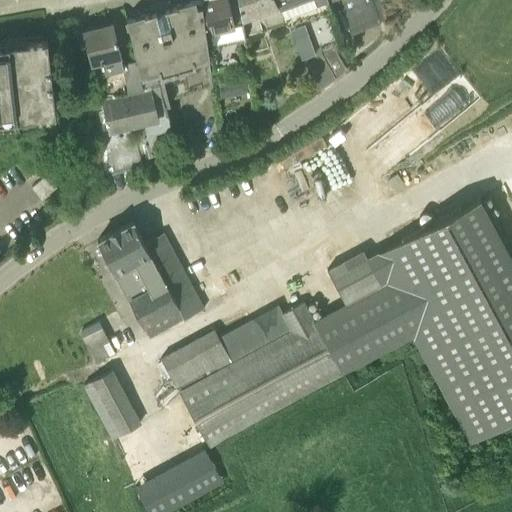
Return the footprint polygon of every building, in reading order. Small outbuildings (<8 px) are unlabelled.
[(210,89),(212,89),(213,89),(208,56),(209,55),(201,0),(187,0),(171,5),(150,11),(127,18),(142,76),(142,75),(145,84),(161,80),(167,103),(170,102),(169,99),(210,87),(210,89)] [(242,20),(235,22),(229,0),(201,0),(212,45),(246,37),(242,20)] [(242,18),(275,6),(272,0),(229,0),(235,22),(242,20),(243,20),(242,18)] [(328,0),(272,0),(275,6),(279,4),(280,8),(301,0),(313,0),(316,5),(328,0)] [(328,0),(329,0),(329,2),(334,0),(337,0),(351,34),(352,34),(350,29),(378,18),(380,23),(381,23),(380,21),(388,19),(380,0),(328,0)] [(321,48),(339,38),(325,13),(307,22),(321,48)] [(123,65),(112,22),(108,23),(107,22),(98,25),(98,26),(84,30),(96,76),(123,70),(128,90),(143,85),(137,61),(123,65)] [(367,41),(384,33),(379,22),(362,30),(367,41)] [(316,52),(305,25),(290,31),(301,58),(316,52)] [(0,113),(32,109),(33,112),(55,109),(51,79),(57,78),(56,68),(55,69),(56,77),(51,78),(47,39),(42,39),(42,36),(0,40),(0,113)] [(347,69),(339,56),(334,48),(322,56),(335,76),(347,69)] [(443,63),(405,84),(413,100),(460,74),(451,58),(443,62),(443,63)] [(249,75),(218,82),(223,105),(254,98),(249,75)] [(442,97),(450,115),(480,101),(472,83),(442,97)] [(101,100),(109,128),(153,117),(157,131),(172,127),(161,84),(151,86),(101,100)] [(442,151),(447,167),(483,155),(478,139),(442,151)] [(101,175),(142,164),(137,145),(102,155),(101,175)] [(367,255),(374,267),(337,286),(346,303),(453,245),(438,219),(367,255)] [(113,269),(126,295),(140,322),(141,321),(151,338),(205,309),(195,291),(194,292),(163,231),(144,241),(133,220),(97,239),(113,269)] [(344,376),(343,373),(303,300),(283,311),(286,318),(172,379),(178,391),(210,449),(344,376)] [(161,357),(172,379),(286,318),(283,311),(279,305),(218,337),(214,329),(161,357)] [(83,336),(94,360),(95,363),(114,353),(115,355),(120,352),(113,336),(107,339),(102,327),(83,336)] [(85,380),(113,435),(143,420),(116,365),(85,380)]
